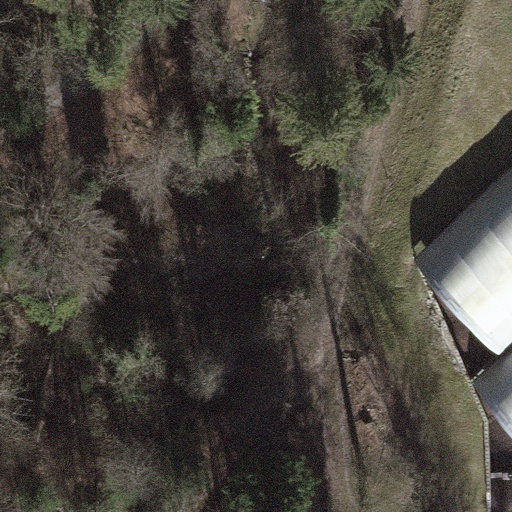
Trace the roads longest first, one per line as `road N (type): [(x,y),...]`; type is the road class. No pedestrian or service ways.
road 1 (track): [(417,0),(338,273),(327,350)]
road 2 (track): [(172,0),(88,75),(0,125)]
road 3 (track): [(327,350),(345,511)]
